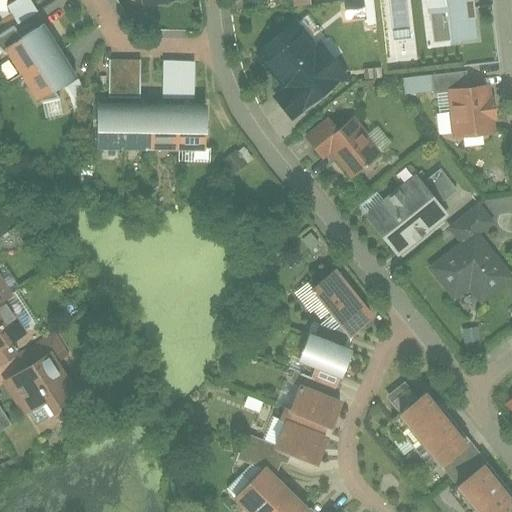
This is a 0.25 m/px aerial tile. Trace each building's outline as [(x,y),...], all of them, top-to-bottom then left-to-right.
[(30,0),(15,0),(7,3),(15,23),(37,14),(30,0)] [(180,0),(132,0),(135,12),(180,0)] [(370,0),(345,0),(346,21),(372,20),(370,0)] [(428,0),(435,47),(477,41),(471,0),(428,0)] [(62,49),(47,22),(8,45),(23,71),(62,49)] [(281,87),(272,93),(290,117),(347,75),(325,46),(317,52),(295,23),(255,52),(281,87)] [(0,48),(1,50),(20,36),(14,27),(0,36),(0,48)] [(77,75),(62,49),(23,71),(39,98),(77,75)] [(108,98),(140,98),(140,60),(108,60),(108,98)] [(195,99),(195,62),(162,61),(162,98),(195,99)] [(491,135),(486,86),(447,90),(452,140),(491,135)] [(98,99),(97,149),(124,149),(125,99),(98,99)] [(125,99),(124,149),(150,150),(152,100),(125,99)] [(152,100),(150,150),(177,150),(178,100),(152,100)] [(178,100),(177,150),(204,151),(205,101),(178,100)] [(322,158),(330,152),(351,178),(376,157),(350,125),(342,132),(330,117),(305,137),(322,158)] [(236,151),(223,161),(234,174),(246,165),(236,151)] [(448,214),(415,174),(365,215),(399,255),(448,214)] [(451,299),(468,287),(480,303),(511,279),(511,269),(489,238),(498,232),(478,204),(450,224),(462,240),(427,265),(451,299)] [(369,314),(332,266),(308,285),(345,333),(369,314)] [(0,363),(14,355),(10,349),(28,338),(5,300),(10,297),(0,280),(0,363)] [(349,349),(307,331),(294,359),(337,378),(349,349)] [(43,356),(2,381),(30,429),(72,405),(43,356)] [(327,432),(340,399),(296,382),(284,415),(327,432)] [(400,411),(445,463),(471,440),(426,388),(400,411)] [(315,465),(327,432),(284,415),(271,447),(315,465)] [(233,494),(258,470),(252,464),(227,488),(233,494)] [(511,511),(511,498),(487,464),(452,489),(468,511),(511,511)] [(266,465),(234,498),(247,511),(264,511),(288,488),(266,465)] [(288,488),(264,511),(309,511),(311,510),(288,488)]
